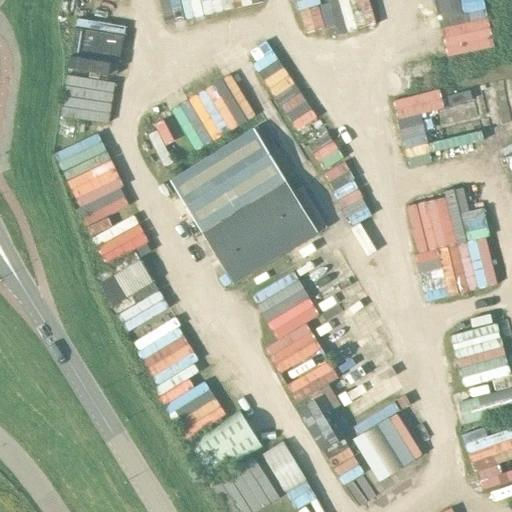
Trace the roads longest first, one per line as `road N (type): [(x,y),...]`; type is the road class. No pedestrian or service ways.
road 1 (unknown): [(124,63),(112,112),(131,177),(348,511)]
road 2 (unknown): [(231,28),(394,288)]
road 3 (secondary): [(0,251),(160,511)]
road 4 (unknown): [(394,288),(359,126),(337,74),(307,42),(284,32)]
road 5 (unknown): [(391,511),(419,492),(435,458),(394,288)]
